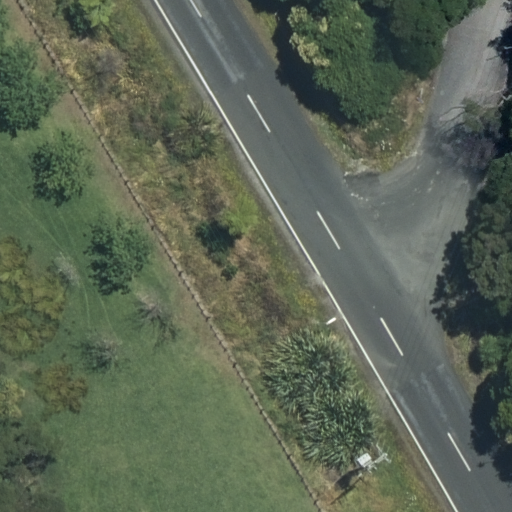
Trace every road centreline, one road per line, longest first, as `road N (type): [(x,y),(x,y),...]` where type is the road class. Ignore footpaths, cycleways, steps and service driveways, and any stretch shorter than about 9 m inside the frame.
road 1 (residential): [(204,0),(338,200),(394,301)]
road 2 (residential): [(496,0),(394,301)]
road 3 (residential): [(394,301),(498,511)]
